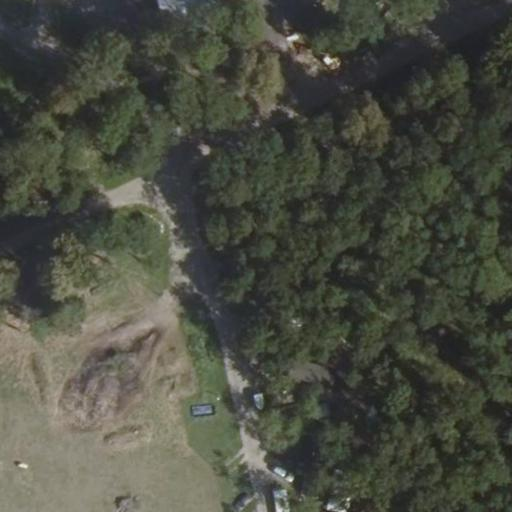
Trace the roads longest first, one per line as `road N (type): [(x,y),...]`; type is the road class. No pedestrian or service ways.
road 1 (unclassified): [(511,7),(0,263)]
road 2 (unknown): [(473,0),(0,239)]
